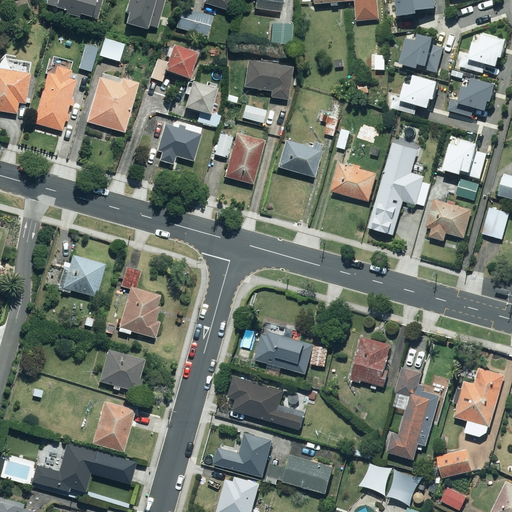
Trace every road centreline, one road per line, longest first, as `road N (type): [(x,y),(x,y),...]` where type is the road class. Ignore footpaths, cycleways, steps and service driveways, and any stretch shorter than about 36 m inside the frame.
road 1 (residential): [(237,242),(511,318)]
road 2 (residential): [(237,242),(161,511)]
road 3 (residential): [(0,174),(237,242)]
